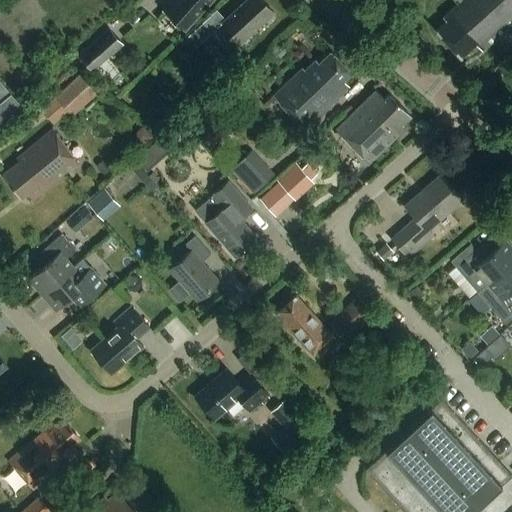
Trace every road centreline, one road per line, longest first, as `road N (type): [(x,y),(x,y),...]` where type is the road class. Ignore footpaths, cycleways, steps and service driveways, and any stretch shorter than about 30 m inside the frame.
road 1 (residential): [(0,300),(85,396),(121,406),(329,228)]
road 2 (residential): [(511,429),(329,228)]
road 3 (residential): [(329,228),(464,111)]
road 4 (tertiary): [(464,111),(337,0)]
